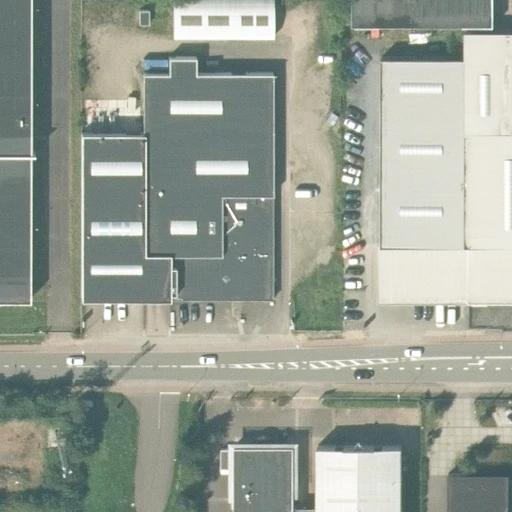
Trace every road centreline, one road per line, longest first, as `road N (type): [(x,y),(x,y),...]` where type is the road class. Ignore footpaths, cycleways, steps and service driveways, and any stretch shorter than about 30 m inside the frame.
road 1 (tertiary): [(159,365),(511,364)]
road 2 (tertiary): [(0,365),(159,365)]
